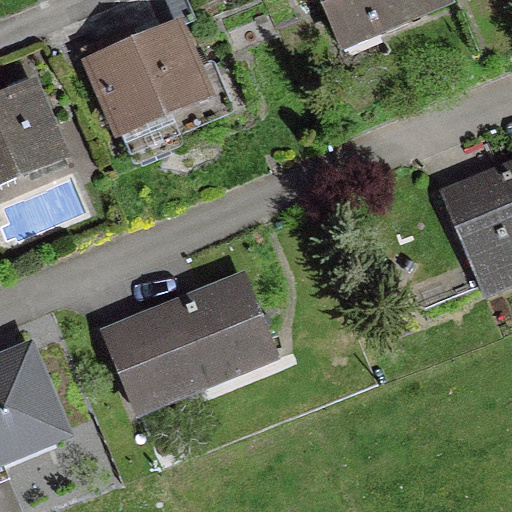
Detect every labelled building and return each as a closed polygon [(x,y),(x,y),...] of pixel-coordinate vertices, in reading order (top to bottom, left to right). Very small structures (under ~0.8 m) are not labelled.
[(315,0),(334,43),(371,27),(374,34),(446,3),(445,0),(315,0)] [(106,58),(85,67),(114,136),(203,98),(174,30),(132,47),(127,33),(101,44),(106,58)] [(0,183),(59,158),(30,88),(0,101),(0,183)] [(511,275),(511,170),(440,200),(463,257),(493,244),(507,278),(511,275)] [(192,312),(187,300),(101,335),(123,388),(150,377),(162,406),(271,362),(242,292),(192,312)] [(0,458),(56,435),(23,357),(0,366),(0,471),(0,472),(0,471),(0,458)]
